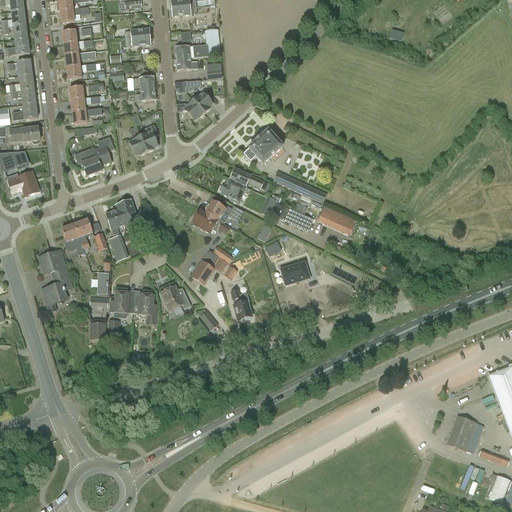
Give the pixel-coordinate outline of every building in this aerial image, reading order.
[(8,0),(11,14),(24,12),(22,0),(8,0)] [(59,12),(60,13),(73,11),(71,0),(67,0),(58,1),(59,6),(57,6),(57,13),(59,12)] [(190,9),(190,1),(190,0),(170,2),(171,11),(190,9)] [(141,2),(130,4),(131,11),(142,9),(141,2)] [(88,9),(79,10),(79,17),(89,16),(88,9)] [(190,9),(171,11),(172,19),(191,17),(191,16),(190,9)] [(73,11),(60,13),(61,25),(74,23),(73,11)] [(24,12),(11,14),(13,29),(25,27),(24,12)] [(25,27),(13,29),(14,44),(27,42),(25,27)] [(91,30),(82,31),(83,38),(92,37),(91,30)] [(125,41),(150,39),(149,30),(130,32),(130,33),(124,34),(125,41)] [(193,48),(194,59),(207,58),(207,57),(221,56),(218,31),(204,32),(206,47),(193,48)] [(392,31),(390,40),(402,43),(404,33),(392,31)] [(63,46),(77,44),(76,32),(62,33),(63,46)] [(181,44),(191,43),(190,33),(181,34),(181,44)] [(132,49),(151,47),(150,39),(125,41),(125,49),(132,48),(132,49)] [(16,58),(29,57),(27,42),(14,44),(15,50),(9,50),(4,51),(5,59),(10,58),(10,57),(16,57),(16,58)] [(77,44),(63,46),(65,58),(79,56),(77,44)] [(176,61),(191,60),(190,49),(175,50),(176,61)] [(65,58),(66,64),(66,70),(80,68),(79,62),(96,60),(95,54),(79,56),(65,58)] [(111,65),(121,63),(120,56),(110,58),(111,65)] [(191,60),(176,61),(177,73),(192,72),(198,71),(197,64),(191,64),(191,60)] [(19,79),(32,77),(30,63),(17,64),(19,79)] [(96,72),(95,65),(86,67),(87,74),(96,72)] [(80,68),(66,70),(68,82),(81,80),(80,68)] [(207,72),(208,82),(222,80),(221,70),(207,72)] [(123,74),(109,75),(110,84),(124,83),(123,74)] [(21,93),(34,92),(32,77),(19,79),(20,86),(15,87),(9,87),(10,95),(16,94),(21,93)] [(134,88),(140,88),(140,92),(155,90),(154,79),(133,81),(134,88)] [(71,102),(84,100),(82,88),(69,90),(71,102)] [(135,104),(156,102),(155,90),(140,92),(140,96),(134,96),(135,104)] [(22,108),(35,106),(34,92),(21,93),(22,108)] [(193,102),(205,116),(211,110),(210,109),(213,106),(202,94),(193,102)] [(84,100),(71,102),(72,114),(85,112),(85,106),(91,106),(100,104),(99,98),(90,99),(90,100),(84,100)] [(205,116),(193,102),(183,111),(194,123),(197,120),(198,121),(205,116)] [(24,122),(37,121),(35,106),(22,108),(24,122)] [(0,109),(0,127),(10,127),(9,109),(0,109)] [(85,112),(72,114),(74,126),(87,124),(85,112)] [(137,117),(132,119),(135,128),(141,125),(137,117)] [(140,138),(147,155),(155,152),(154,150),(158,149),(153,135),(156,133),(154,127),(144,131),(146,135),(140,138)] [(27,131),(27,129),(9,130),(10,144),(23,143),(24,144),(40,142),(38,129),(27,131)] [(263,167),(282,149),(268,133),(243,156),(250,164),(255,159),(263,167)] [(147,155),(140,138),(128,142),(134,158),(139,157),(139,158),(147,155)] [(107,154),(114,152),(110,139),(97,144),(100,150),(94,152),(94,153),(100,168),(111,164),(107,154)] [(94,153),(94,152),(94,150),(86,153),(89,162),(81,165),(86,178),(102,173),(100,168),(94,153)] [(17,170),(29,166),(24,154),(6,155),(9,164),(15,162),(17,170)] [(229,181),(228,181),(246,189),(247,189),(245,189),(247,186),(260,192),(261,191),(264,184),(264,183),(251,177),(235,170),(230,181),(229,181)] [(322,206),(324,202),(327,196),(277,173),(274,180),(272,184),(322,206)] [(24,199),(39,194),(32,174),(7,183),(12,197),(22,194),(24,199)] [(240,204),(246,189),(228,181),(226,187),(225,186),(220,196),(230,200),(229,203),(238,207),(239,204),(240,204)] [(270,187),(264,184),(261,191),(267,194),(270,187)] [(125,230),(139,225),(131,202),(117,207),(118,212),(124,227),(125,230)] [(207,206),(203,213),(218,222),(224,213),(228,216),(227,218),(237,225),(244,214),(234,208),(232,211),(226,207),(226,208),(221,205),(219,207),(212,203),(209,207),(207,206)] [(285,209),(281,216),(279,221),(307,234),(313,221),(285,209)] [(124,227),(118,212),(106,216),(111,231),(124,227)] [(231,230),(218,222),(203,213),(201,212),(193,225),(210,236),(213,232),(216,233),(218,230),(227,235),(231,230)] [(332,213),(327,223),(339,228),(343,218),(332,213)] [(93,237),(88,221),(74,226),(84,255),(85,255),(83,251),(89,249),(86,239),(93,237)] [(350,221),(345,231),(351,234),(356,224),(350,221)] [(84,255),(74,226),(61,231),(66,244),(64,245),(67,254),(76,250),(79,257),(84,255)] [(272,231),(265,228),(258,241),(265,245),(272,231)] [(95,238),(99,252),(107,250),(102,236),(95,238)] [(117,264),(126,260),(117,238),(109,241),(117,264)] [(281,252),(276,244),(265,250),(269,258),(281,252)] [(216,248),(213,254),(221,258),(215,270),(224,275),(233,257),(216,248)] [(66,302),(63,293),(72,291),(66,273),(67,272),(61,251),(37,258),(43,278),(52,275),(55,287),(42,291),(47,308),(66,302)] [(210,252),(202,261),(212,268),(219,259),(210,252)] [(192,279),(203,287),(214,271),(203,263),(192,279)] [(310,280),(305,264),(281,271),(286,287),(310,280)] [(228,268),(225,278),(235,281),(238,271),(228,268)] [(97,296),(108,295),(107,274),(96,274),(97,296)] [(175,288),(161,294),(172,319),(192,307),(183,292),(178,295),(175,288)] [(251,321),(250,319),(252,318),(248,304),(249,304),(247,295),(239,297),(237,292),(230,294),(233,303),(234,302),(235,307),(233,307),(238,323),(245,321),(245,323),(251,321)] [(133,316),(134,304),(128,304),(129,295),(116,294),(115,307),(111,307),(110,314),(114,314),(113,319),(125,320),(127,319),(127,315),(133,316)] [(89,308),(107,311),(109,299),(91,295),(89,308)] [(140,296),(139,305),(134,304),(133,316),(147,317),(146,326),(155,327),(156,311),(152,311),(153,297),(140,296)] [(210,318),(204,322),(212,332),(217,327),(210,318)] [(109,322),(107,338),(118,339),(120,323),(109,322)] [(106,325),(90,325),(90,341),(106,342),(106,325)] [(511,443),(511,367),(486,377),(511,443)] [(466,454),(477,426),(477,425),(457,417),(446,447),(466,454)] [(483,428),(477,426),(466,454),(472,456),(483,428)] [(482,449),(479,458),(508,468),(511,459),(482,449)] [(511,482),(496,477),(488,500),(511,507),(511,482)]
